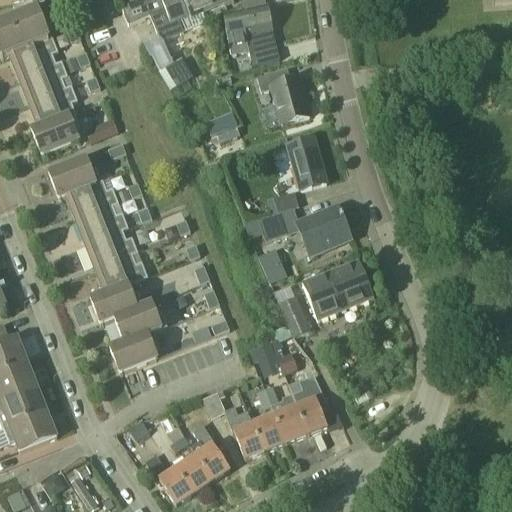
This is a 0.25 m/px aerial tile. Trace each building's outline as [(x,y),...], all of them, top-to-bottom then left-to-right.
[(0,0),(0,8),(23,4),(22,0),(24,0),(30,0),(34,16),(38,14),(38,16),(46,13),(45,10),(81,3),(80,0),(0,0)] [(162,0),(145,7),(150,19),(151,20),(198,0),(162,0)] [(232,0),(198,0),(151,20),(161,45),(184,36),(208,25),(204,16),(234,3),(232,0)] [(268,10),(224,18),(231,58),(250,54),(253,72),(280,65),(273,35),(268,10)] [(10,59),(11,62),(54,45),(53,41),(49,43),(38,16),(38,14),(34,16),(0,29),(0,56),(2,63),(10,59)] [(68,37),(72,47),(80,44),(76,34),(68,37)] [(54,45),(11,62),(24,94),(67,77),(62,66),(57,68),(53,59),(59,57),(54,45)] [(77,62),(81,72),(90,68),(86,58),(77,62)] [(77,60),(64,65),(69,77),(81,72),(77,62),(77,60)] [(180,63),(167,70),(177,90),(190,83),(180,63)] [(67,77),(24,94),(36,126),(74,111),(72,108),(78,106),(72,90),(66,93),(63,83),(68,81),(67,77)] [(269,78),(257,82),(262,97),(273,94),(282,129),(310,121),(300,83),(272,90),(269,78)] [(87,86),(91,96),(99,93),(96,83),(87,86)] [(74,111),(36,126),(39,132),(32,134),(42,161),(44,160),(80,146),(75,135),(81,133),(76,119),(77,119),(74,111)] [(232,116),(206,126),(211,139),(237,128),(232,116)] [(113,124),(100,129),(105,142),(118,137),(113,124)] [(237,131),(216,139),(219,147),(240,140),(237,131)] [(327,188),(314,142),(288,149),(301,195),(327,188)] [(109,155),(112,164),(126,159),(122,150),(109,155)] [(59,204),(67,201),(66,200),(103,185),(102,185),(96,171),(91,174),(86,163),(51,177),(50,177),(49,177),(59,204)] [(66,200),(67,201),(76,225),(113,210),(113,211),(119,208),(113,193),(107,195),(103,185),(66,200)] [(142,199),(138,189),(129,193),(133,203),(142,199)] [(128,194),(117,199),(120,208),(132,203),(128,194)] [(274,203),(278,218),(281,217),(295,213),(300,211),(296,197),(274,203)] [(113,210),(76,225),(85,249),(123,234),(123,235),(129,233),(123,218),(117,220),(113,211),(113,210)] [(299,226),(297,227),(300,236),(310,262),(352,245),(338,211),(299,226)] [(148,214),(139,217),(143,227),(151,224),(148,214)] [(260,224),(245,229),(251,244),(264,239),(266,247),(288,240),(281,217),(278,218),(260,224)] [(177,230),(181,240),(190,236),(186,226),(177,230)] [(123,234),(85,249),(95,274),(133,259),(133,260),(139,257),(132,242),(127,244),(123,235),(123,234)] [(200,261),(196,251),(187,254),(191,265),(200,261)] [(259,262),(264,275),(279,269),(274,255),(259,262)] [(95,274),(104,298),(105,299),(128,289),(128,290),(148,282),(142,267),(137,269),(133,260),(133,259),(95,274)] [(360,266),(317,283),(322,294),(324,293),(328,302),(332,301),(338,316),(374,302),(360,266)] [(209,285),(204,272),(195,275),(201,289),(209,285)] [(68,288),(74,303),(101,293),(95,277),(68,288)] [(304,288),(317,320),(318,324),(338,316),(332,301),(328,302),(324,293),(322,294),(317,283),(304,288)] [(105,299),(104,298),(90,303),(101,329),(115,324),(115,323),(138,314),(138,313),(128,290),(128,289),(105,299)] [(214,296),(205,300),(210,313),(219,310),(214,296)] [(296,302),(279,309),(294,343),(311,336),(296,302)] [(172,326),(194,322),(191,305),(169,310),(172,326)] [(115,324),(124,347),(124,348),(154,336),(154,337),(168,331),(162,316),(156,318),(152,307),(138,313),(138,314),(115,323),(115,324)] [(229,335),(226,326),(212,331),(216,340),(229,335)] [(210,339),(206,329),(190,335),(194,346),(210,339)] [(110,352),(121,379),(122,378),(158,363),(154,353),(159,350),(154,337),(154,336),(124,348),(124,347),(110,352)] [(0,378),(28,368),(18,343),(0,349),(0,378)] [(255,355),(262,373),(278,367),(277,362),(271,348),(255,355)] [(284,360),(277,362),(278,367),(282,376),(282,378),(298,372),(292,357),(284,360)] [(28,368),(0,378),(0,407),(38,393),(28,368)] [(309,439),(328,432),(322,417),(330,413),(315,381),(300,387),(303,396),(293,400),(298,410),(309,439)] [(275,419),(286,448),(309,439),(298,410),(293,400),(283,404),(284,406),(280,407),(274,391),(265,394),(275,419)] [(38,393),(0,407),(4,417),(0,418),(0,424),(4,434),(47,417),(38,393)] [(250,419),(249,419),(252,428),(264,457),(286,448),(275,419),(265,394),(257,397),(264,416),(272,412),(274,420),(253,428),(250,419)] [(218,397),(202,404),(211,425),(220,421),(217,414),(223,411),(218,397)] [(232,437),(234,437),(245,465),(264,457),(252,428),(249,419),(241,422),(236,411),(223,416),(232,437)] [(47,417),(4,434),(10,449),(16,447),(20,457),(57,443),(47,417)] [(184,440),(178,429),(165,435),(156,419),(146,424),(161,452),(184,440)] [(213,485),(230,474),(213,448),(215,447),(204,430),(193,437),(200,447),(192,453),(196,460),(213,485)] [(184,443),(170,452),(175,459),(189,450),(184,443)] [(194,499),(213,485),(196,460),(192,453),(191,452),(196,460),(176,473),(194,499)] [(158,485),(159,484),(176,510),(194,499),(176,473),(168,478),(156,460),(146,467),(158,485)] [(92,476),(86,468),(78,473),(83,482),(92,476)] [(88,511),(96,511),(99,510),(80,481),(71,487),(88,511)] [(20,495),(8,500),(13,511),(23,511),(27,511),(20,495)]
